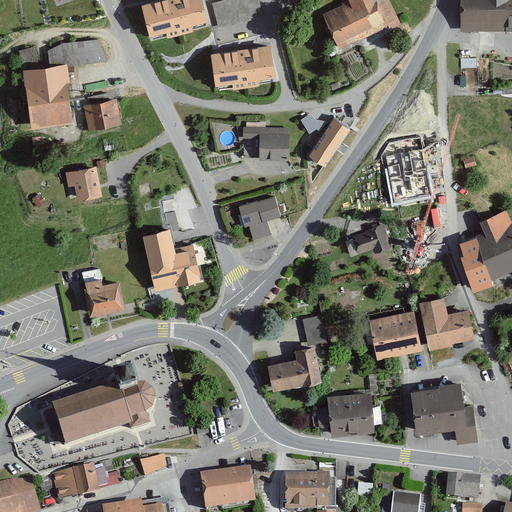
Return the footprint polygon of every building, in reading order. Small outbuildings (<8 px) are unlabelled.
[(202,0),(165,0),(142,6),(150,37),(166,33),(168,38),(193,32),(192,27),(208,23),(202,0)] [(212,0),(218,24),(262,14),(258,0),(212,0)] [(352,0),(326,12),(342,47),(395,23),(384,0),(352,0)] [(511,0),(461,0),(461,30),(511,30),(511,0)] [(36,44),(20,47),(22,60),(39,57),(36,44)] [(271,47),(211,55),(216,87),(233,85),(233,90),(260,86),(259,81),(276,79),(271,47)] [(67,64),(23,70),(31,131),(74,125),(68,83),(70,83),(67,64)] [(118,100),(84,106),(89,131),(123,124),(118,100)] [(350,126),(334,115),(309,151),(326,162),(350,126)] [(290,124),(243,124),(243,138),(262,138),(262,156),(291,156),(290,124)] [(43,136),(32,138),(33,146),(44,144),(43,136)] [(427,146),(383,155),(393,201),(437,192),(427,146)] [(477,165),(474,157),(463,161),(466,169),(477,165)] [(97,165),(65,171),(67,185),(75,184),(78,199),(102,195),(97,165)] [(278,192),(236,205),(242,225),(248,223),(253,240),(273,234),(269,220),(284,215),(278,192)] [(486,231),(463,241),(479,280),(511,266),(511,212),(509,206),(480,218),(486,231)] [(382,220),(351,230),(358,251),(374,245),(376,253),(392,247),(382,220)] [(170,227),(144,232),(155,287),(201,278),(194,246),(175,250),(170,227)] [(103,275),(86,279),(93,315),(127,308),(120,278),(104,282),(103,275)] [(446,293),(420,299),(431,346),(477,335),(470,306),(450,311),(446,293)] [(414,309),(370,317),(376,357),(421,349),(414,309)] [(322,316),(301,319),(304,342),(326,339),(322,316)] [(297,357),(268,363),(273,388),(323,378),(316,344),(295,348),(297,357)] [(511,355),(502,360),(510,378),(511,377),(511,355)] [(114,372),(117,384),(51,405),(58,425),(65,445),(129,424),(131,429),(150,423),(146,412),(153,408),(155,398),(152,389),(145,384),(139,382),(134,366),(114,372)] [(376,374),(369,374),(370,391),(377,390),(376,374)] [(440,385),(413,389),(420,432),(457,426),(459,440),(479,437),(474,404),(469,405),(465,377),(439,381),(440,385)] [(372,391),(324,397),(326,410),(317,411),(319,426),(327,425),(328,439),(376,433),(372,391)] [(197,428),(198,434),(209,432),(208,426),(197,428)] [(165,452),(141,460),(145,474),(169,467),(165,452)] [(320,472),(287,472),(286,508),(336,508),(336,463),(320,463),(320,472)] [(95,464),(53,473),(58,498),(100,490),(98,485),(95,471),(95,464)] [(255,466),(201,473),(206,510),(259,503),(255,466)] [(115,467),(95,471),(98,485),(118,482),(115,467)] [(465,474),(449,473),(447,495),(459,496),(460,496),(481,498),(483,476),(472,475),(465,474)] [(43,511),(34,474),(0,481),(0,511),(43,511)] [(374,482),(358,482),(357,496),(373,496),(374,482)] [(421,494),(394,491),(391,511),(419,511),(420,511),(421,494)] [(143,498),(103,504),(104,511),(169,511),(168,506),(145,510),(143,498)] [(482,511),(483,504),(462,502),(461,511),(482,511)]
